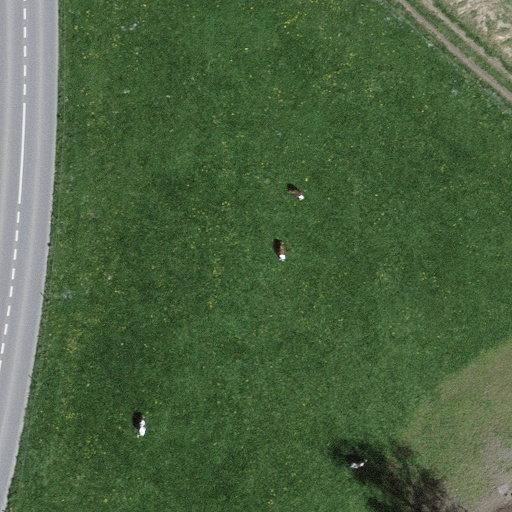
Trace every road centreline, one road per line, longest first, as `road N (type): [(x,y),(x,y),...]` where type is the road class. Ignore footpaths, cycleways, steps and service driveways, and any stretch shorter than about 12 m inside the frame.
road 1 (secondary): [(0,363),(22,167),(24,0)]
road 2 (track): [(511,79),(420,0)]
